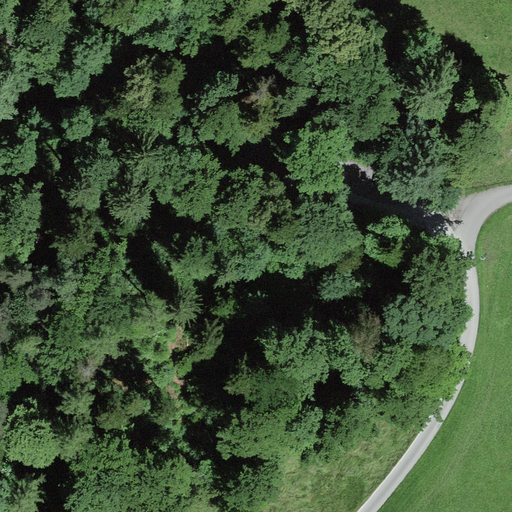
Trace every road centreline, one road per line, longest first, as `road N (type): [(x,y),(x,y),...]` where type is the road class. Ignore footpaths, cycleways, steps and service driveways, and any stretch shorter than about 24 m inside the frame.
road 1 (unclassified): [(366,511),(429,432),(460,373),(473,328),(469,228),(479,208),(511,193)]
road 2 (track): [(266,177),(188,146),(0,30)]
road 3 (track): [(469,228),(266,177)]
road 4 (track): [(243,0),(217,37),(211,77),(226,117),(266,177)]
